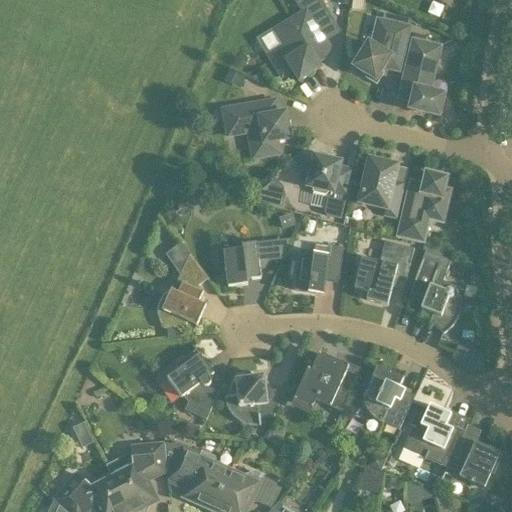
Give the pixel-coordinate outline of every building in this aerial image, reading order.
[(295,0),(304,13),(274,31),(284,47),(268,57),(281,79),(293,72),(298,81),(299,82),(301,81),(320,69),(316,62),(320,60),(321,62),(333,54),(325,41),(339,33),(318,0),(295,0)] [(390,58),(389,57),(390,51),(403,54),(409,29),(377,21),(371,46),(368,45),(367,47),(363,48),(360,54),(361,56),(353,68),(366,76),(364,79),(376,86),(384,75),(381,73),(390,58)] [(400,99),(412,102),(410,111),(439,118),(444,97),(428,93),(439,49),(424,45),(426,37),(415,34),(400,99)] [(224,83),(240,90),(245,79),(229,72),(224,83)] [(279,155),(277,142),(290,140),(285,114),(277,115),(275,102),(223,111),(227,131),(247,128),(253,160),(279,155)] [(302,181),(309,183),(307,188),(312,189),(313,194),(325,196),(322,209),(326,217),(340,220),(346,196),(346,197),(352,172),(339,169),(340,164),(327,161),(326,156),(319,155),(316,158),(314,158),(313,163),(306,161),(302,181)] [(404,185),(393,183),(397,167),(369,161),(359,204),(385,210),(384,217),(396,220),(404,185)] [(426,174),(423,190),(408,187),(396,239),(412,243),(412,242),(424,245),(430,220),(442,223),(450,192),(444,191),(446,179),(426,174)] [(281,226),(293,231),(298,220),(286,215),(281,226)] [(268,262),(277,242),(242,246),(242,251),(224,252),(226,266),(221,275),(227,275),(228,288),(247,286),(247,281),(261,280),(260,271),(264,271),(263,263),(268,262)] [(385,243),(379,264),(362,260),(354,290),(368,293),(366,301),(387,307),(394,281),(405,284),(414,250),(385,243)] [(329,247),(328,257),(300,254),(298,268),(293,267),(292,277),(297,278),(295,292),(323,295),(325,279),(339,281),(343,249),(329,247)] [(461,304),(461,299),(457,298),(460,289),(443,282),(451,262),(425,252),(409,294),(425,300),(421,312),(432,316),(429,323),(443,335),(448,332),(452,328),(455,324),(458,319),(459,315),(461,310),(461,304)] [(185,328),(187,323),(196,327),(206,306),(198,303),(203,293),(198,288),(208,280),(189,255),(177,283),(182,285),(178,294),(171,291),(171,292),(164,298),(162,301),(159,307),(158,311),(158,314),(158,318),(161,326),(163,329),(163,330),(185,328)] [(455,367),(483,366),(482,349),(455,350),(455,367)] [(209,379),(214,376),(196,351),(175,366),(178,371),(167,380),(181,399),(183,398),(188,404),(185,412),(206,421),(219,393),(208,389),(208,388),(210,386),(211,384),(210,381),(209,379)] [(350,395),(339,390),(348,368),(319,355),(312,372),(308,370),(294,402),(312,410),(315,401),(341,413),(350,395)] [(362,388),(367,390),(363,399),(364,399),(365,404),(367,409),(371,415),(375,419),(382,424),(399,431),(412,402),(401,398),(403,392),(399,390),(403,379),(377,368),(373,376),(369,374),(367,377),(365,381),(363,385),(362,388)] [(269,389),(265,390),(264,378),(236,381),(238,397),(225,399),(225,400),(227,400),(229,406),(230,410),(234,415),(237,419),(242,422),(247,424),(253,425),(259,425),(259,428),(260,428),(260,420),(273,418),(283,396),(269,389)] [(451,415),(430,406),(419,430),(413,428),(403,450),(447,470),(464,433),(453,428),(452,430),(445,427),(451,415)] [(84,423),(72,427),(79,446),(90,442),(84,423)] [(200,426),(187,426),(186,436),(199,437),(200,426)] [(285,434),(271,428),(265,442),(279,448),(285,434)] [(497,468),(494,467),(500,455),(475,444),(472,450),(459,445),(465,433),(464,433),(447,470),(442,481),(449,484),(461,480),(484,490),(490,476),(493,477),(497,468)] [(145,511),(146,508),(158,502),(148,483),(167,473),(164,445),(131,448),(131,456),(126,456),(105,467),(111,479),(112,479),(129,511),(145,511)] [(188,469),(195,472),(183,499),(212,511),(230,472),(214,465),(214,460),(180,445),(169,467),(186,474),(188,469)] [(320,467),(328,455),(324,454),(315,463),(320,467)] [(367,469),(379,474),(384,463),(371,458),(367,469)] [(359,487),(357,491),(380,496),(383,475),(365,469),(358,487),(359,487)] [(254,475),(245,478),(230,472),(212,511),(246,511),(253,498),(259,501),(257,504),(272,510),(282,487),(254,475)] [(95,511),(129,511),(112,479),(111,479),(92,489),(76,475),(53,502),(59,507),(64,511),(90,511),(95,510),(95,511)] [(426,490),(436,494),(441,483),(431,479),(426,490)] [(385,492),(396,492),(395,484),(384,484),(385,492)] [(407,502),(418,499),(415,487),(406,484),(407,502)] [(287,511),(278,503),(270,511),(287,511)]
